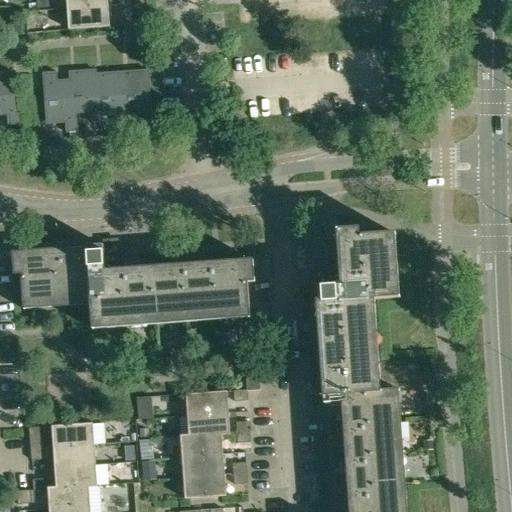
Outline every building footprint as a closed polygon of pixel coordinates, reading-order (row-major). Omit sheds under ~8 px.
[(110,28),(108,5),(67,8),(69,31),(110,28)] [(133,26),(132,16),(119,17),(120,27),(133,26)] [(401,21),(391,21),(393,45),(403,45),(401,21)] [(102,114),(99,75),(96,75),(96,71),(69,73),(72,112),(90,111),(92,124),(102,123),(102,114)] [(144,124),(155,124),(154,113),(152,113),(148,71),(125,73),(128,112),(143,111),(144,124)] [(42,75),(43,87),(44,95),(45,112),(46,122),(65,120),(66,134),(78,133),(77,122),(73,123),(72,112),(69,73),(69,81),(57,82),(56,73),(42,75)] [(128,112),(125,73),(99,75),(102,114),(117,112),(118,126),(129,125),(128,114),(125,115),(125,112),(128,112)] [(0,74),(0,113),(7,113),(8,126),(19,125),(18,115),(15,115),(14,97),(12,74),(0,74)] [(407,511),(406,484),(399,390),(394,390),(393,384),(381,384),(379,362),(375,300),(400,299),(395,235),(360,237),(359,231),(338,232),(338,244),(340,268),(340,270),(315,272),(316,288),(316,289),(317,303),(322,366),(324,398),(324,404),(330,404),(342,403),(348,488),(349,500),(350,511),(407,511)] [(119,245),(103,246),(103,247),(102,247),(79,248),(13,253),(14,275),(16,275),(21,275),(24,310),(91,305),(92,330),(125,327),(250,318),(248,284),(255,283),(253,261),(123,270),(121,270),(120,259),(120,246),(119,245)] [(245,368),(247,391),(247,392),(260,391),(259,367),(245,368)] [(248,401),(247,392),(247,391),(234,392),(235,402),(248,401)] [(186,395),(188,415),(229,412),(227,392),(186,395)] [(230,433),(229,412),(188,415),(189,436),(230,433)] [(236,423),(237,434),(250,433),(249,422),(236,423)] [(52,427),(53,448),(94,445),(93,424),(52,427)] [(42,428),(29,429),(30,439),(43,438),(42,428)] [(230,433),(189,436),(181,436),(182,458),(223,455),(222,436),(230,435),(230,433)] [(238,444),(251,443),(250,433),(237,434),(238,444)] [(94,445),(53,448),(55,469),(96,466),(94,445)] [(44,449),(31,450),(31,461),(44,460),(44,449)] [(182,458),(184,479),(225,476),(223,455),(182,458)] [(233,464),(234,475),(246,474),(246,463),(233,464)] [(48,491),(89,488),(97,487),(96,466),(55,469),(56,488),(48,489),(48,491)] [(234,485),(247,484),(246,474),(234,475),(234,485)] [(226,497),(225,476),(184,479),(185,500),(190,499),(226,497)] [(46,480),(33,481),(34,491),(46,490),(46,480)] [(90,511),(89,488),(48,491),(49,511),(90,511)] [(30,491),(17,492),(18,505),(31,504),(30,491)]
